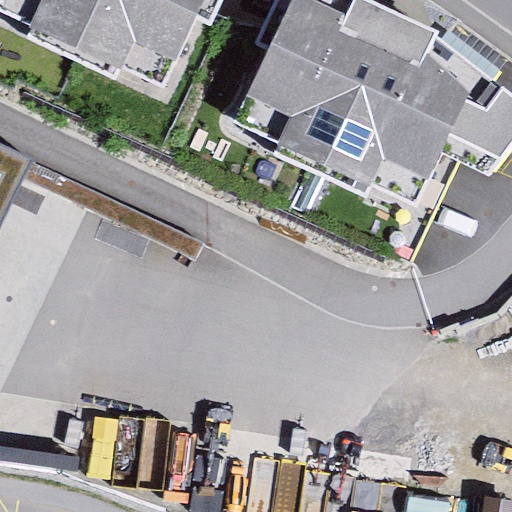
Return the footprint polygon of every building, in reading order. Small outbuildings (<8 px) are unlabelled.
[(0,0),(0,9),(167,88),(199,19),(215,27),(227,0),(0,0)] [(511,96),(438,36),(358,0),(278,0),(258,45),(269,50),(237,121),(417,202),(440,152),(487,173),(511,142),(511,96)] [(0,245),(29,185),(35,171),(0,154),(0,245)] [(203,249),(35,171),(29,185),(197,263),(203,249)] [(0,453),(0,467),(79,477),(81,463),(0,453)]
